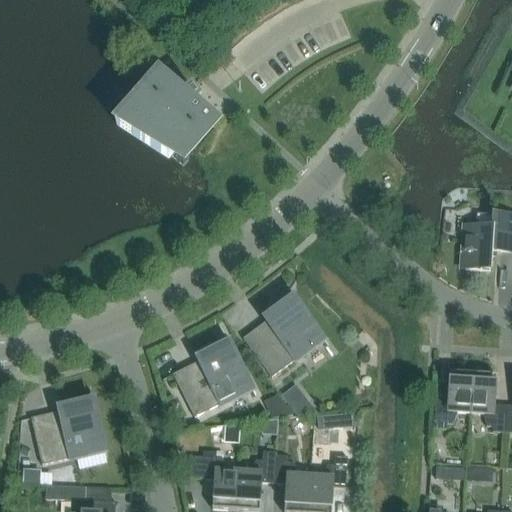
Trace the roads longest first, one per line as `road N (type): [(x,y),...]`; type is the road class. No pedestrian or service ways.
road 1 (tertiary): [(313,189),(209,276),(114,324)]
road 2 (residential): [(313,189),(433,291),(479,315),(511,318)]
road 3 (tertiary): [(449,0),(388,99),(313,189)]
road 4 (residential): [(164,511),(114,324)]
